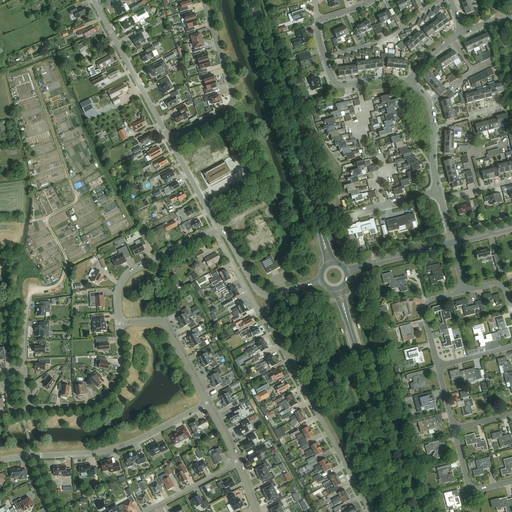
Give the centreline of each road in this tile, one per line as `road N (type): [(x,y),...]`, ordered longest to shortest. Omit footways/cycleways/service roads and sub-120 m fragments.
road 1 (track): [(28,295),(59,285),(66,260),(46,221),(76,200),(29,69)]
road 2 (secondary): [(330,263),(250,0)]
road 3 (unclassified): [(370,511),(267,319),(271,295)]
road 4 (secondary): [(406,511),(338,289)]
road 5 (unclassified): [(0,460),(113,449),(206,403)]
road 6 (unclassified): [(168,140),(232,102),(203,0)]
road 7 (unclassified): [(168,140),(93,0)]
road 8 (unclassified): [(29,410),(88,405),(107,394),(122,363),(119,324)]
road 9 (unclassified): [(119,324),(117,293),(126,275),(216,228)]
road 10 (residential): [(323,58),(383,40),(441,0)]
road 11 (unclassified): [(119,324),(165,327),(206,403)]
